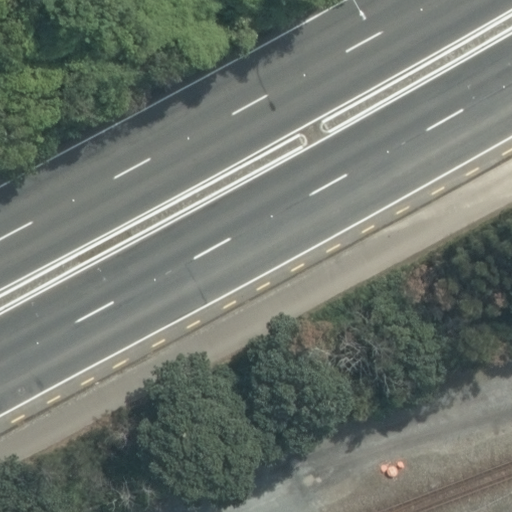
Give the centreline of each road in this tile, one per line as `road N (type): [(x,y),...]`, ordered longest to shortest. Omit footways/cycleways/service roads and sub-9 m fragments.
road 1 (primary): [(511,77),(0,364)]
road 2 (primary): [(0,244),(435,0)]
